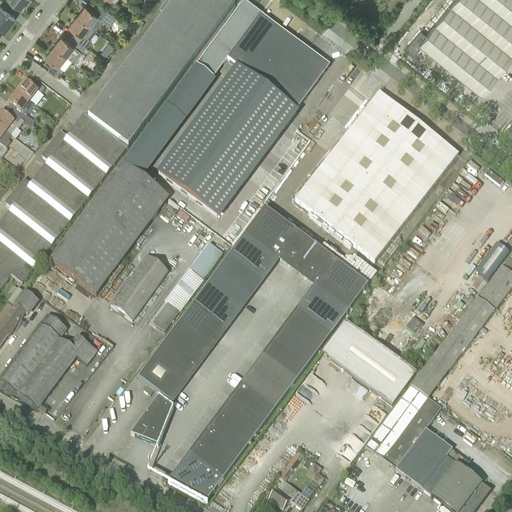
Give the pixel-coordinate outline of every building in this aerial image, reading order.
[(0,0),(0,27),(4,31),(14,18),(0,7),(0,2),(1,0),(0,0)] [(0,291),(11,277),(22,286),(235,7),(225,0),(177,0),(88,119),(84,116),(67,139),(60,134),(41,158),(47,163),(29,186),(24,181),(5,205),(11,210),(0,223),(0,291)] [(10,0),(22,9),(28,0),(10,0)] [(117,0),(102,0),(114,10),(118,5),(115,3),(117,0)] [(407,51),(410,54),(413,57),(422,46),(482,94),(511,56),(511,0),(453,0),(425,35),(421,31),(406,48),(408,50),(407,51)] [(286,79),(307,51),(244,4),(123,165),(140,179),(228,60),(237,67),(157,174),(219,220),(296,119),(273,101),(276,97),(274,95),(280,88),(282,89),(288,81),(286,79)] [(77,16),(93,29),(95,31),(103,20),(110,25),(116,17),(107,10),(104,14),(96,7),(92,12),(85,6),(77,16)] [(93,29),(77,16),(69,26),(76,32),(73,37),(85,47),(90,40),(87,37),(93,29)] [(81,52),(85,47),(73,37),(69,42),(61,36),(54,46),(66,56),(74,62),(81,52)] [(103,47),(110,53),(114,47),(107,42),(103,47)] [(66,56),(54,46),(45,57),(53,63),(49,67),(58,74),(62,70),(58,66),(66,56)] [(85,74),(81,80),(86,84),(91,78),(85,74)] [(17,93),(29,103),(37,92),(41,96),(45,91),(36,84),(32,89),(25,83),(17,93)] [(7,110),(21,121),(25,117),(26,117),(34,107),(29,103),(17,93),(9,104),(11,105),(7,110)] [(379,94),(295,202),(375,266),(460,157),(379,94)] [(21,121),(7,110),(3,115),(1,114),(0,115),(0,129),(10,137),(16,129),(19,131),(24,124),(21,121)] [(44,128),(40,133),(45,137),(49,132),(44,128)] [(11,138),(10,137),(0,129),(0,157),(2,159),(8,151),(6,150),(11,144),(8,142),(11,138)] [(96,297),(168,200),(140,179),(123,165),(49,263),(96,297)] [(139,377),(172,402),(278,260),(290,269),(297,261),(310,271),(304,279),(316,288),(168,484),(166,483),(166,484),(205,506),(206,505),(204,504),(368,288),(264,211),(139,377)] [(475,273),(488,282),(509,254),(496,245),(475,273)] [(168,306),(153,325),(165,333),(223,256),(211,247),(192,273),(189,271),(164,303),(168,306)] [(146,258),(110,308),(132,323),(168,274),(146,258)] [(411,389),(427,401),(511,289),(511,276),(511,275),(511,261),(509,259),(411,389)] [(17,290),(14,287),(9,294),(12,296),(17,290)] [(23,293),(18,290),(8,303),(13,307),(23,293)] [(0,328),(0,345),(2,347),(23,318),(26,319),(38,303),(26,294),(0,328)] [(0,393),(36,413),(38,410),(42,406),(76,360),(87,367),(96,355),(76,340),(70,349),(59,341),(66,332),(49,320),(44,321),(0,380),(0,393)] [(322,356),(392,408),(416,376),(346,323),(322,356)] [(427,401),(411,389),(365,449),(422,492),(446,460),(452,452),(426,432),(441,411),(427,401)] [(162,398),(132,437),(161,449),(160,450),(161,450),(177,410),(162,398)] [(42,406),(38,410),(45,415),(48,411),(42,406)] [(284,484),(303,458),(297,453),(278,479),(284,484)] [(446,460),(422,492),(448,511),(476,511),(490,493),(446,460)] [(308,472),(313,465),(308,461),(303,468),(308,472)] [(320,487),(324,481),(317,476),(321,471),(313,465),(305,477),(320,487)] [(275,493),(269,502),(282,511),(289,503),(301,511),(302,511),(309,502),(287,486),(280,496),(275,493)]
